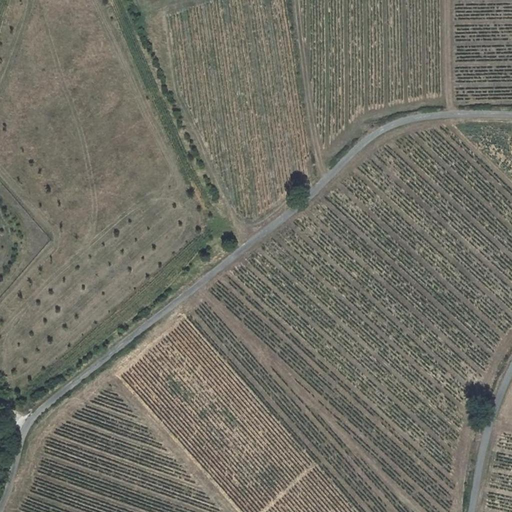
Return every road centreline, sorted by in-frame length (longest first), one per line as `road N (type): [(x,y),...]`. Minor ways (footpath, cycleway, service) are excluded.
road 1 (unclassified): [(511,115),(404,120),(360,143),(288,212),(49,402),(26,426),(0,504)]
road 2 (track): [(324,181),(297,0)]
road 3 (unclassified): [(511,369),(485,437),(471,511)]
